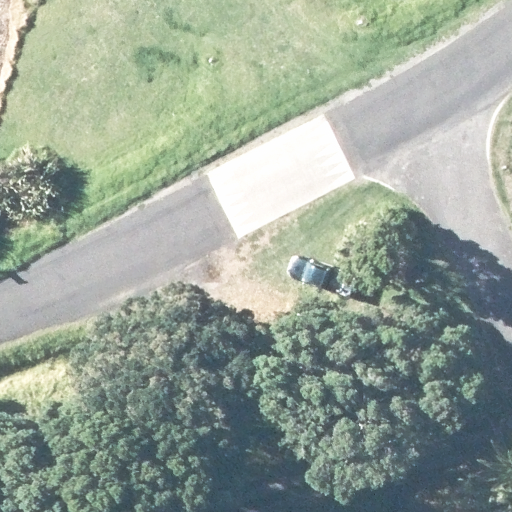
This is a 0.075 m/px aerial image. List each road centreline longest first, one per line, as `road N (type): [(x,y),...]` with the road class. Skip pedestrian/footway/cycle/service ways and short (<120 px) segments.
road 1 (tertiary): [(0,310),(199,226),(428,103)]
road 2 (unclassified): [(511,267),(428,103)]
